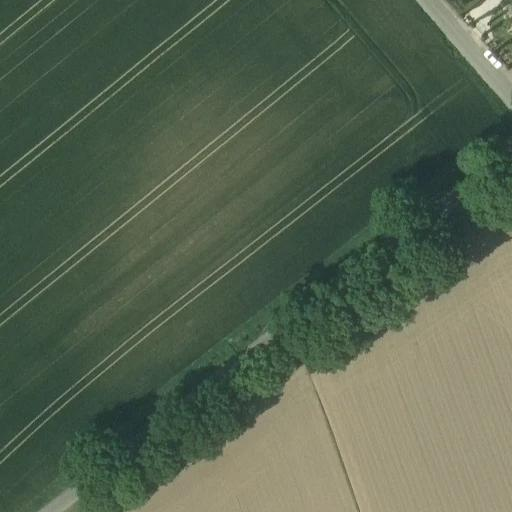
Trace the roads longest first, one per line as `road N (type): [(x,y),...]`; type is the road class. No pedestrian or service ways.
road 1 (residential): [(511,154),(55,511)]
road 2 (unclassified): [(511,99),(424,0)]
